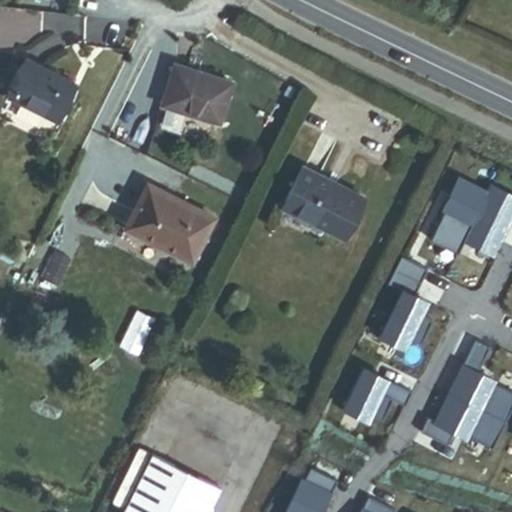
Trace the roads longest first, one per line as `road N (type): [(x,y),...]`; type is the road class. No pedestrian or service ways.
road 1 (residential): [(511,341),(464,315),(409,427),(353,483),(339,511)]
road 2 (secondary): [(511,99),(302,0)]
